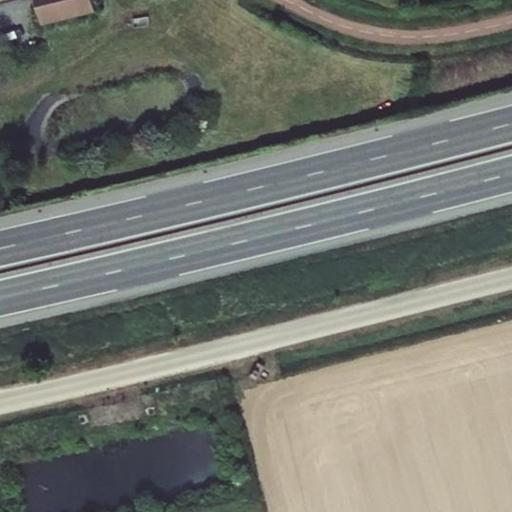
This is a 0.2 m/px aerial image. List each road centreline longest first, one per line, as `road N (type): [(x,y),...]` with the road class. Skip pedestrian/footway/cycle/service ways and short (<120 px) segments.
road 1 (trunk): [(0,298),(511,173)]
road 2 (trunk): [(511,124),(0,248)]
